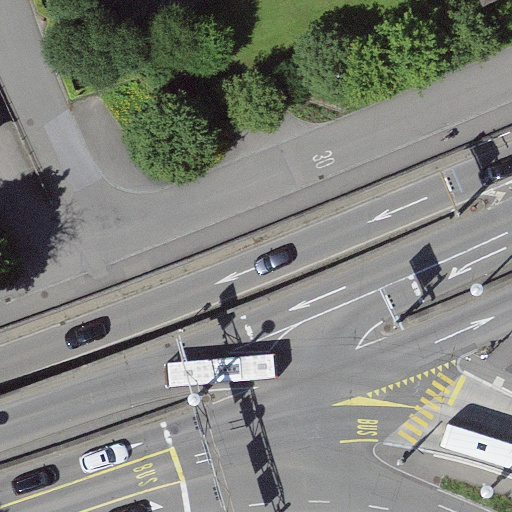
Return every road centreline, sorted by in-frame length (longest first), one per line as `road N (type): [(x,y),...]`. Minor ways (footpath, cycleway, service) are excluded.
road 1 (motorway): [(511,163),(0,369)]
road 2 (residential): [(90,241),(177,214),(511,76)]
road 3 (primary): [(339,307),(176,373),(0,429)]
road 4 (primary): [(308,399),(336,380),(511,312)]
road 5 (primary): [(511,230),(339,307)]
road 6 (secondary): [(199,478),(345,504)]
road 7 (primary): [(199,478),(308,399)]
